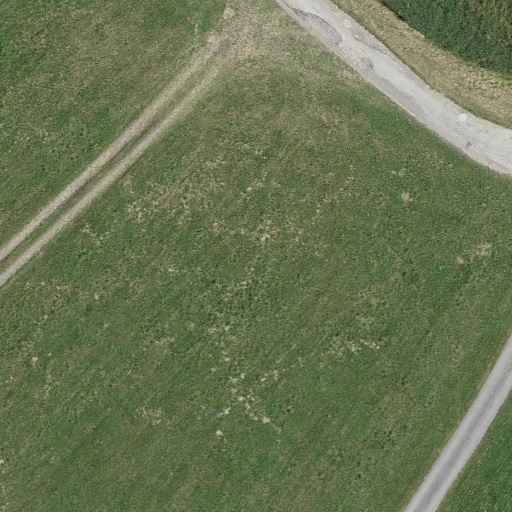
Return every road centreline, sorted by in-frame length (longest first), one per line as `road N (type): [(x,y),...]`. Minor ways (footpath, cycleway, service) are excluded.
road 1 (unclassified): [(298,0),(427,106),(511,152)]
road 2 (unclassified): [(511,363),(421,511)]
